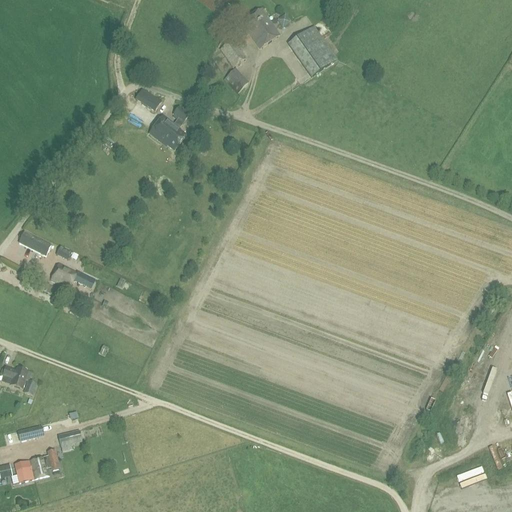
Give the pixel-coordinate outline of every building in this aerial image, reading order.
[(250,35),(259,50),(279,36),(262,9),(238,25),(246,37),(250,35)] [(314,26),(288,44),(306,71),(311,78),(337,61),(314,26)] [(233,41),(220,50),(233,69),(246,60),(233,41)] [(249,84),(235,69),(223,81),(237,95),(249,84)] [(161,103),(142,90),(135,101),(154,112),(161,103)] [(179,129),(183,124),(189,116),(179,107),(173,115),(178,120),(174,125),(163,117),(149,135),(166,148),(167,147),(173,152),(186,136),(179,131),(180,130),(179,129)] [(51,247),(39,241),(24,234),(19,245),(46,258),(51,247)] [(56,256),(66,261),(71,252),(60,247),(56,256)] [(82,260),(84,253),(75,251),(74,259),(82,260)] [(59,265),(51,282),(58,285),(59,283),(69,288),(73,281),(91,290),(95,282),(77,273),(77,274),(59,265)] [(126,285),(130,277),(123,275),(120,282),(126,285)] [(54,288),(43,283),(39,289),(63,301),(67,294),(54,288)] [(28,373),(16,368),(15,371),(5,368),(4,371),(2,370),(0,376),(3,376),(2,377),(12,380),(10,387),(22,391),(25,381),(28,382),(24,394),(32,397),(37,385),(29,382),(32,374),(28,373)] [(79,409),(71,409),(71,418),(79,417),(79,409)] [(42,427),(17,433),(19,443),(44,437),(42,427)] [(59,444),(61,448),(71,446),(82,443),(79,432),(73,434),(58,438),(59,444)] [(33,481),(48,477),(47,470),(51,469),(52,471),(59,470),(54,451),(46,453),(47,458),(44,459),(29,462),(14,466),(15,470),(19,485),(33,481)] [(9,466),(0,467),(0,480),(12,477),(9,466)]
